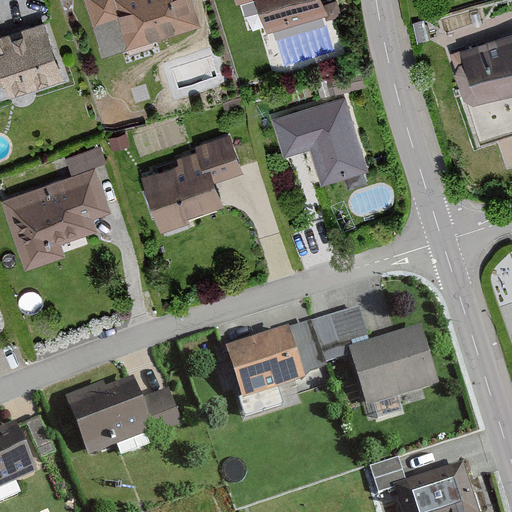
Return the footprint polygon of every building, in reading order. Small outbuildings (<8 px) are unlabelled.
[(83,0),(102,57),(200,25),(191,0),(83,0)] [(233,0),(234,5),(251,0),(254,0),(262,30),(323,14),(319,0),(233,0)] [(44,23),(0,37),(0,83),(3,83),(8,97),(62,80),(44,23)] [(511,36),(449,58),(465,107),(480,149),(511,137),(511,36)] [(358,75),(329,84),(333,97),(362,89),(358,75)] [(341,98),(269,121),(281,158),(306,150),(318,187),(365,172),(341,98)] [(177,166),(138,179),(158,237),(190,227),(188,220),(222,209),(213,183),(240,174),(228,137),(194,148),(196,154),(176,161),(177,166)] [(69,180),(0,203),(24,273),(64,260),(60,246),(95,234),(92,224),(108,218),(93,172),(107,167),(102,152),(64,164),(69,180)] [(311,326),(324,366),(348,358),(346,353),(381,342),(371,310),(358,315),(357,311),(311,326)] [(324,366),(311,326),(224,354),(240,404),(307,382),(303,373),(324,366)] [(346,353),(348,358),(364,408),(437,384),(419,330),(381,342),(346,353)] [(129,382),(66,409),(89,462),(177,424),(164,395),(139,406),(129,382)] [(10,427),(0,432),(0,492),(35,475),(10,427)] [(391,489),(403,485),(396,463),(368,472),(377,498),(392,493),(391,489)] [(391,489),(392,493),(398,511),(474,511),(459,467),(403,485),(391,489)]
